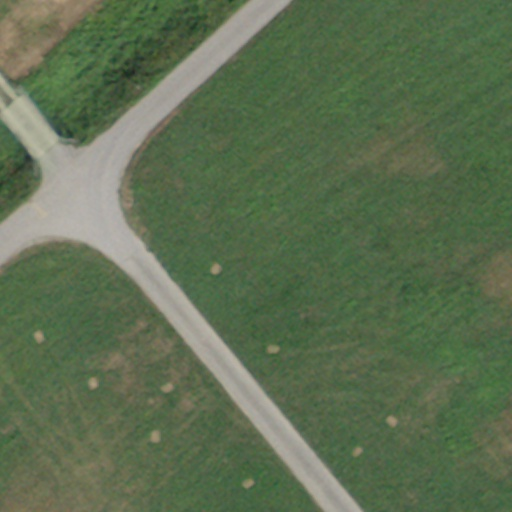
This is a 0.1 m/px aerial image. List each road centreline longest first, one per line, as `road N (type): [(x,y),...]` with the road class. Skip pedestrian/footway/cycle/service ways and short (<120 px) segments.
road 1 (track): [(350,511),(0,111)]
road 2 (unclassified): [(272,0),(0,247)]
